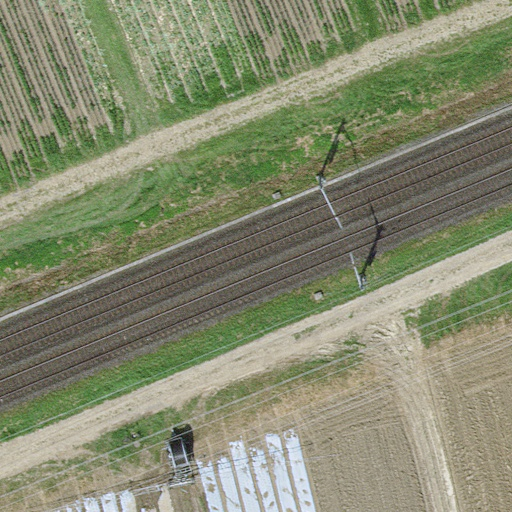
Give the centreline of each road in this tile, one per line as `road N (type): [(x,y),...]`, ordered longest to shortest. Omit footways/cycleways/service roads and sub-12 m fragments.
road 1 (track): [(511,245),(0,461)]
road 2 (track): [(0,232),(511,20)]
